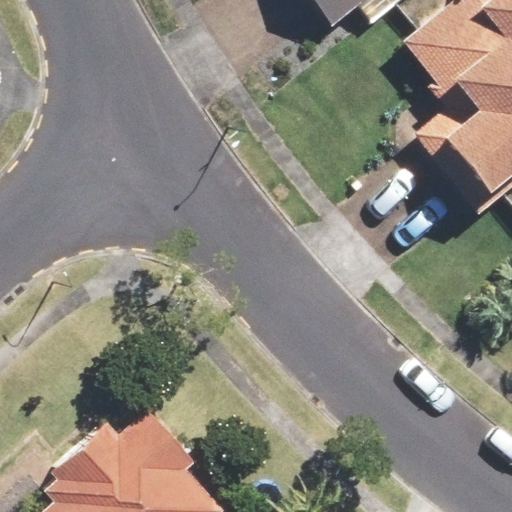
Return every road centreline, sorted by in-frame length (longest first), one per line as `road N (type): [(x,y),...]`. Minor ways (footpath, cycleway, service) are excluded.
road 1 (residential): [(135,119),(281,297),(424,429),(511,493)]
road 2 (residential): [(0,240),(135,119)]
road 3 (residential): [(72,0),(135,119)]
